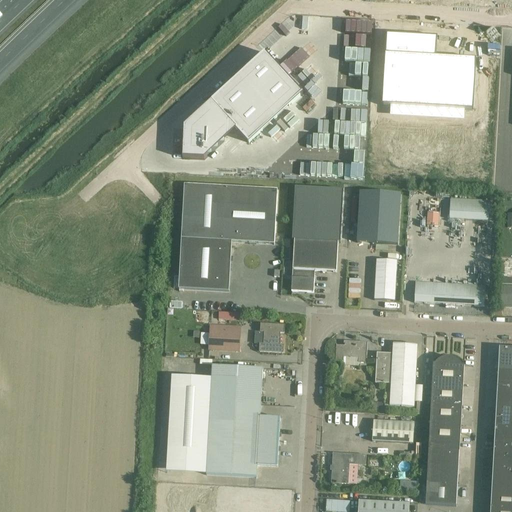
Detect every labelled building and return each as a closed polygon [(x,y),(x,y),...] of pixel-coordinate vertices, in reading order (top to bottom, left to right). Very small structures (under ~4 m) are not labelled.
[(401,50),(395,140),(446,143),(448,104),(449,94),(464,95),(464,85),(469,85),(471,54),(401,50)] [(184,152),(184,158),(199,158),(199,153),(199,152),(211,153),(211,147),(217,147),(217,141),(224,141),(224,135),(218,135),(230,124),(249,144),(303,95),(266,54),(212,104),(215,107),(193,128),(185,128),(185,134),(187,134),(187,140),(185,140),(185,146),(187,146),(187,152),(184,152)] [(184,187),(181,240),(179,277),(174,277),(174,289),(179,289),(179,290),(229,293),(232,243),(275,245),(278,192),(184,187)] [(294,241),(291,292),(314,294),(315,272),(336,273),(338,244),(341,244),(343,191),(295,188),(292,241),(294,241)] [(361,192),(358,243),(398,245),(401,195),(361,192)] [(448,208),(449,192),(438,192),(437,207),(448,208)] [(501,216),(501,195),(461,194),(460,214),(501,216)] [(435,265),(436,255),(436,245),(416,244),(415,254),(415,264),(435,265)] [(374,273),(374,248),(360,248),(361,273),(374,273)] [(395,302),(395,292),(397,262),(377,261),(374,301),(395,302)] [(416,283),(414,303),(444,305),(484,308),(485,288),(445,285),(416,283)] [(511,288),(502,288),(500,308),(511,309),(511,288)] [(239,352),(240,327),(210,325),(209,350),(239,352)] [(259,353),(273,354),(283,354),(284,346),(280,346),(280,334),(284,334),(285,326),(261,325),(260,333),(264,333),(264,345),(260,345),(259,353)] [(366,364),(367,353),(367,343),(344,342),(344,347),(336,346),(335,362),(343,363),(343,358),(359,359),(358,364),(366,364)] [(422,403),(423,403),(423,387),(415,387),(417,346),(393,345),(393,355),(377,354),(375,384),(380,384),(379,389),(387,389),(387,385),(391,385),(390,395),(385,395),(385,403),(375,403),(374,411),(385,412),(385,408),(390,408),(390,407),(414,408),(414,403),(417,403),(416,416),(421,416),(422,403)] [(511,349),(499,349),(498,369),(511,370),(511,349)] [(462,407),(464,367),(461,367),(458,363),(455,361),(451,360),(447,359),(443,360),(439,362),(436,365),(433,365),(431,406),(462,407)] [(172,377),(167,474),(206,476),(247,478),(257,479),(257,467),(278,468),(280,419),(260,418),(263,370),(253,370),(212,367),(212,379),(172,377)] [(511,370),(498,369),(497,389),(511,390),(511,370)] [(511,390),(497,389),(496,409),(511,410),(511,390)] [(462,407),(431,406),(430,426),(461,427),(462,407)] [(511,410),(496,409),(495,429),(511,430),(511,410)] [(414,425),(383,423),(373,422),(372,442),(413,445),(414,425)] [(461,427),(430,426),(429,446),(460,447),(461,427)] [(511,430),(495,429),(494,449),(511,450),(511,430)] [(460,447),(429,446),(428,466),(458,467),(460,447)] [(511,450),(494,449),(492,469),(511,470),(511,450)] [(331,484),(357,486),(358,466),(366,467),(366,456),(333,454),(332,467),(330,467),(330,471),(332,471),(331,484)] [(428,466),(427,486),(457,487),(458,467),(428,466)] [(511,470),(492,469),(491,489),(511,490),(511,470)] [(457,487),(427,486),(425,506),(456,508),(457,487)] [(511,490),(491,489),(490,509),(511,510),(511,490)] [(264,511),(265,497),(174,492),(173,511),(264,511)] [(326,501),(325,511),(349,511),(350,503),(326,501)] [(358,511),(409,511),(409,505),(359,502),(358,511)]
